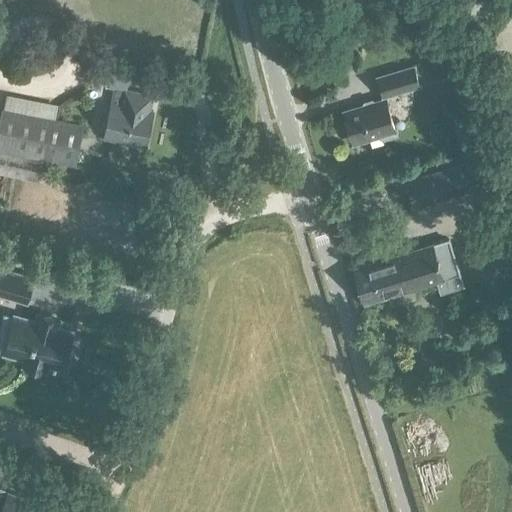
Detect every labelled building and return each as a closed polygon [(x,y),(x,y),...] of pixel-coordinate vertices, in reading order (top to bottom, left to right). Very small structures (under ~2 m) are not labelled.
[(415,64),(376,76),(382,97),(421,85),(415,64)] [(476,77),(460,83),(464,96),(480,90),(476,77)] [(499,119),(511,115),(511,82),(492,87),(499,119)] [(4,90),(1,104),(51,114),(54,100),(4,90)] [(105,138),(146,146),(153,111),(149,110),(152,96),(125,90),(122,104),(112,102),(105,138)] [(345,111),(354,142),(395,129),(386,99),(345,111)] [(0,120),(0,150),(10,152),(41,158),(75,164),(83,124),(3,108),(0,120)] [(10,152),(6,173),(37,179),(41,158),(10,152)] [(469,160),(411,178),(420,208),(479,190),(469,160)] [(472,268),(497,261),(486,225),(461,233),(472,268)] [(511,234),(491,241),(501,272),(511,268),(511,234)] [(450,239),(432,244),(355,268),(366,302),(437,281),(440,292),(464,285),(461,274),(461,273),(450,239)] [(0,267),(0,293),(27,302),(34,277),(0,267)] [(2,348),(1,350),(27,356),(25,364),(46,370),(48,362),(63,367),(65,359),(69,357),(72,353),(73,348),(73,344),(70,340),(72,332),(58,328),(60,318),(38,311),(35,322),(12,315),(2,348)] [(0,507),(1,508),(0,510),(0,511),(38,511),(42,506),(8,492),(9,490),(0,486),(0,507)]
